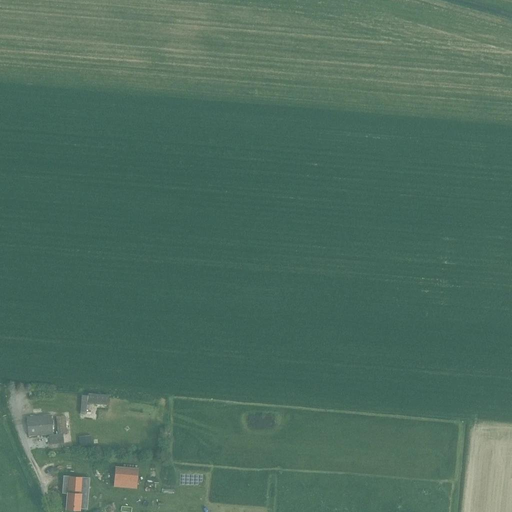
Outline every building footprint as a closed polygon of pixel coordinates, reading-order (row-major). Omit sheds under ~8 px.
[(110,391),(92,390),(92,400),(110,400),(110,391)] [(26,417),(28,436),(53,433),(51,415),(26,417)] [(49,435),(50,443),(64,442),(63,434),(66,433),(64,416),(56,416),(57,434),(49,435)] [(116,468),(114,483),(136,484),(137,470),(116,468)] [(63,493),(67,493),(80,494),(79,508),(87,508),(89,477),(64,475),(63,493)] [(67,493),(66,509),(79,510),(79,508),(80,494),(67,493)]
